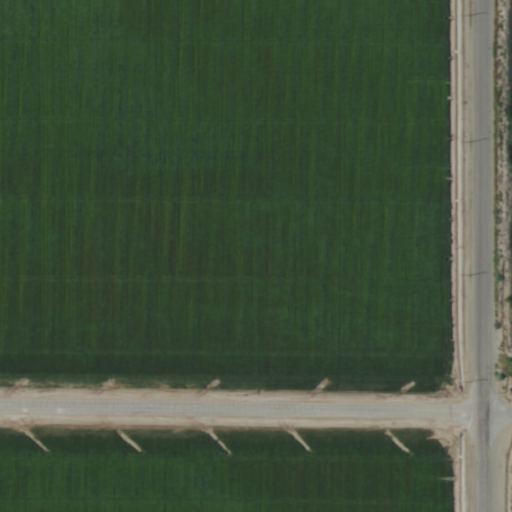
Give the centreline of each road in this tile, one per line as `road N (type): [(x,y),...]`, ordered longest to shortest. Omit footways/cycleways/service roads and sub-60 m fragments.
road 1 (residential): [(484,511),(482,0)]
road 2 (tertiary): [(511,390),(0,388)]
